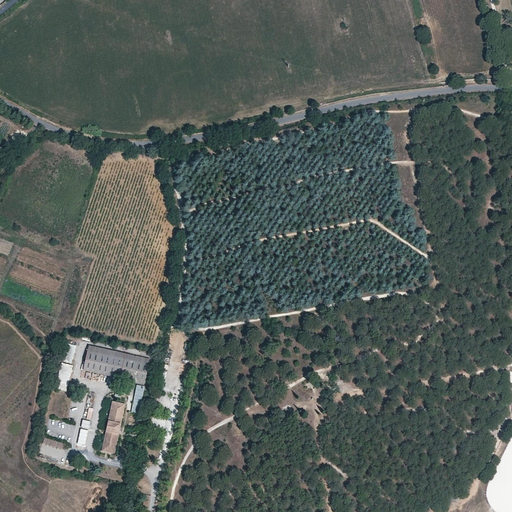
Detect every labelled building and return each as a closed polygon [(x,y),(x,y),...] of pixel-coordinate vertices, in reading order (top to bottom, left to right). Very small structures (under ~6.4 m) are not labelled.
[(62,360),(72,363),(76,345),(66,342),(62,360)] [(126,353),(89,345),(88,350),(125,358),(126,353)] [(125,358),(88,350),(84,370),(120,378),(125,358)] [(126,353),(125,358),(149,364),(150,359),(126,353)] [(149,364),(125,358),(120,378),(145,383),(149,364)] [(62,363),(60,370),(72,373),(74,366),(62,363)] [(72,373),(60,370),(57,381),(69,384),(72,373)] [(67,392),(69,384),(57,381),(55,389),(67,392)] [(137,384),(131,411),(138,413),(144,385),(137,384)] [(125,404),(113,402),(102,451),(114,453),(125,404)] [(82,419),(80,428),(88,430),(90,420),(82,419)] [(65,444),(44,438),(43,442),(64,448),(65,444)]
